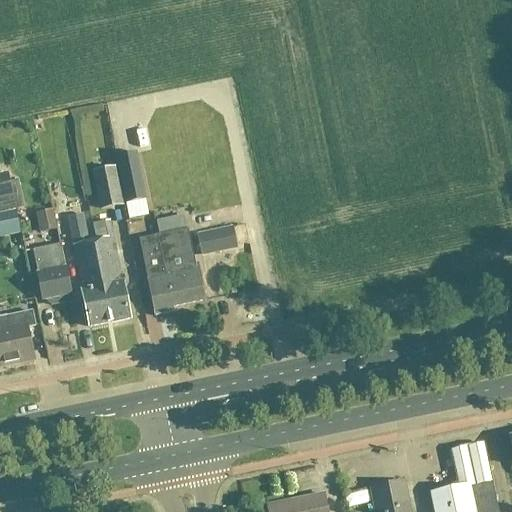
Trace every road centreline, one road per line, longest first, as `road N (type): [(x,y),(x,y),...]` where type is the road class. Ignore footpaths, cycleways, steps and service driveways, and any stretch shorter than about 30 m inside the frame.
road 1 (primary): [(511,332),(160,399)]
road 2 (primary): [(173,458),(511,388)]
road 3 (primary): [(0,493),(173,458)]
road 4 (primary): [(160,399),(0,435)]
